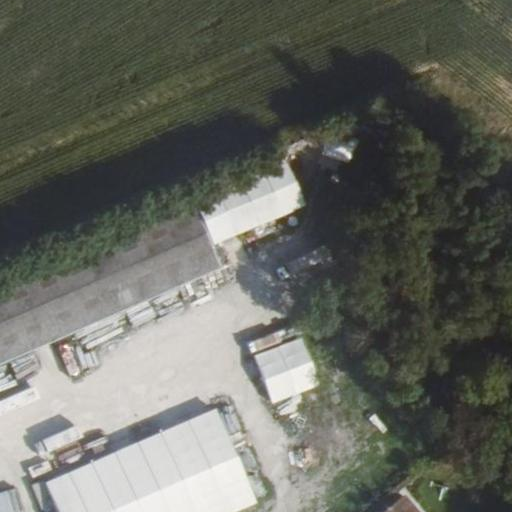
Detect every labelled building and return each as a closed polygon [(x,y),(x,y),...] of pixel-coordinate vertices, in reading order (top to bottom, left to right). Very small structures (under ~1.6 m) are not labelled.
[(184,197),(0,277),(0,363),(215,268),(184,197)] [(272,402),(323,385),(305,336),(255,354),(272,402)] [(75,346),(63,352),(76,378),(88,372),(75,346)] [(61,511),(249,511),(261,508),(225,410),(47,473),(61,511)] [(31,485),(37,501),(52,496),(46,479),(31,485)] [(0,511),(22,511),(16,489),(0,492),(0,511)] [(382,511),(424,511),(405,491),(382,511)]
